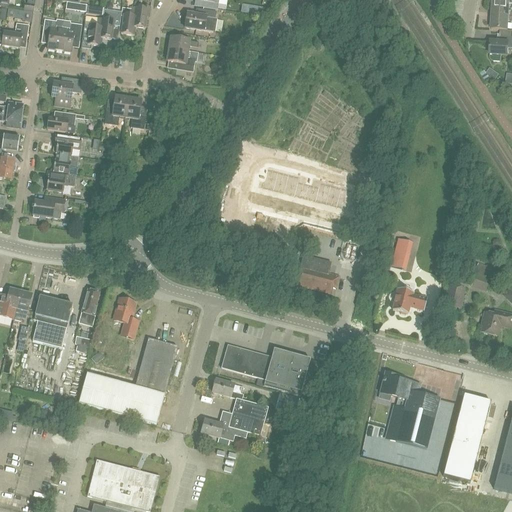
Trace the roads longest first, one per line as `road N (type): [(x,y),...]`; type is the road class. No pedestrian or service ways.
road 1 (unclassified): [(511,376),(218,297)]
road 2 (unclassified): [(162,511),(218,297)]
road 3 (residential): [(13,250),(34,64)]
road 4 (residential): [(231,115),(192,185),(127,269)]
road 5 (residential): [(231,115),(275,36),(308,0)]
